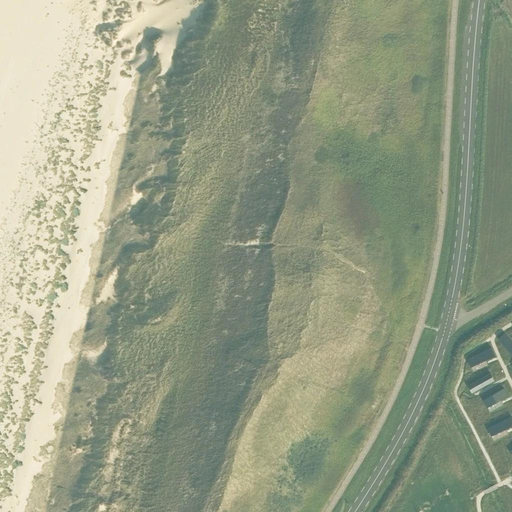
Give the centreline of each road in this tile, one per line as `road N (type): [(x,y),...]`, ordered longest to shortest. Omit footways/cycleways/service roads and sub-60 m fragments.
road 1 (secondary): [(447,318),(462,231),(479,0)]
road 2 (secondary): [(355,511),(424,387),(447,318)]
